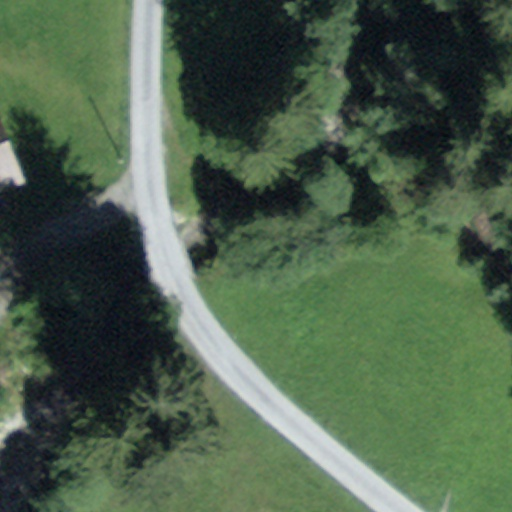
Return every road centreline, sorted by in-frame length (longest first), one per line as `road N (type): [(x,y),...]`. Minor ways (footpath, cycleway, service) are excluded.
road 1 (unclassified): [(395,511),(252,390),(184,287)]
road 2 (unclassified): [(150,0),(154,182),(184,287)]
road 3 (track): [(0,299),(32,255),(154,182)]
